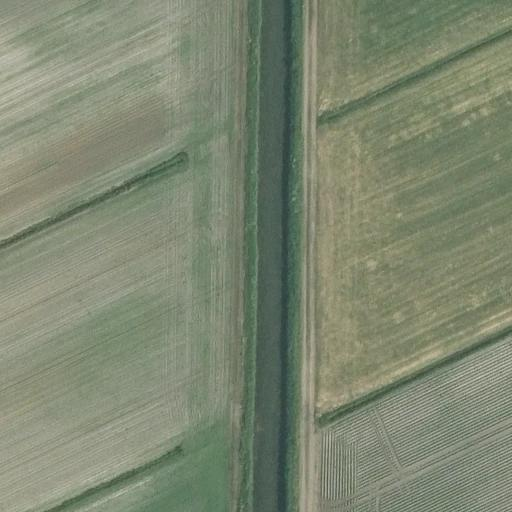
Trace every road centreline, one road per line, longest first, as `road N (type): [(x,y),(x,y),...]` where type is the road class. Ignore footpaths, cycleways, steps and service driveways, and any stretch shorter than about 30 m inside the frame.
road 1 (track): [(229,511),(241,0)]
road 2 (track): [(303,511),(313,0)]
